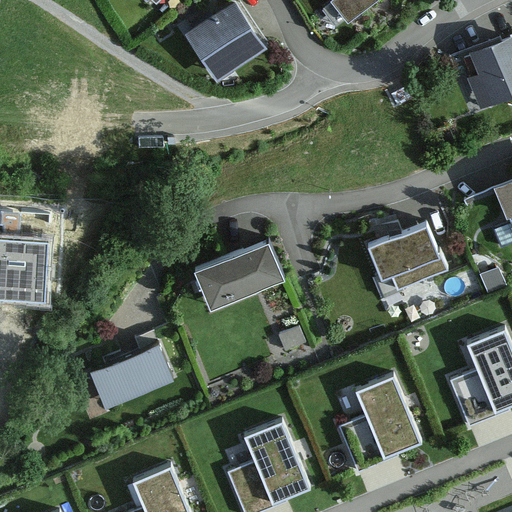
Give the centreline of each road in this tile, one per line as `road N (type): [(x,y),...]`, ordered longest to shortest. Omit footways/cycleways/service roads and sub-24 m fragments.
road 1 (residential): [(511,146),(392,193),(225,210),(185,231),(155,273)]
road 2 (residential): [(328,66),(277,103),(134,124)]
road 3 (residential): [(511,447),(353,511)]
road 4 (residential): [(328,66),(356,73),(386,64),(468,0)]
road 5 (track): [(0,126),(134,124)]
